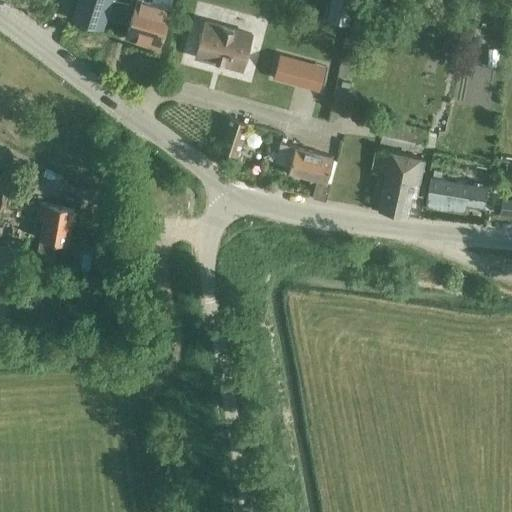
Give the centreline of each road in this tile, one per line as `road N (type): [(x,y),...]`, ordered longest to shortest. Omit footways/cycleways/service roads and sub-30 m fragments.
road 1 (tertiary): [(249,511),(207,262),(212,228),(234,199)]
road 2 (tertiary): [(234,199),(129,106),(0,9)]
road 3 (tertiary): [(511,240),(374,226),(234,199)]
road 4 (unknown): [(129,106),(204,98),(352,133)]
